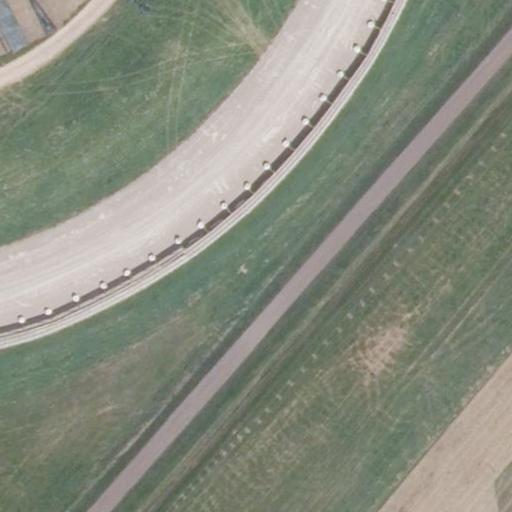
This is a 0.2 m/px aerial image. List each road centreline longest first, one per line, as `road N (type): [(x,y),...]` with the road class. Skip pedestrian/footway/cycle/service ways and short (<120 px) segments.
road 1 (track): [(92,511),(511,33)]
road 2 (track): [(0,77),(105,0)]
